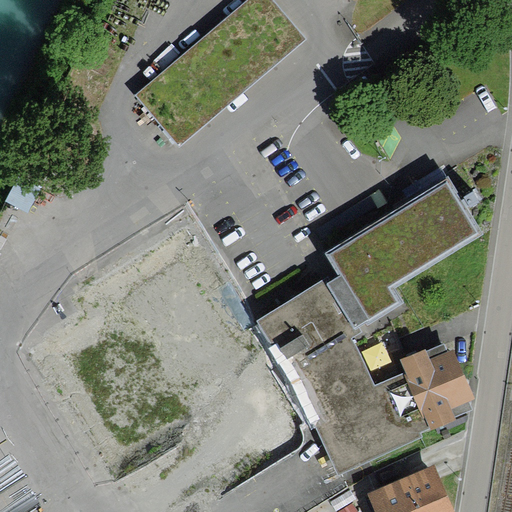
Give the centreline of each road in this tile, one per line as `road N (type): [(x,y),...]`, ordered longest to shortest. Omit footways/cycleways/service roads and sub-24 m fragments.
road 1 (unknown): [(247,133),(60,279),(33,311),(25,367),(94,511)]
road 2 (residential): [(511,238),(470,511)]
road 3 (unknown): [(297,0),(371,54),(247,133)]
road 4 (unknown): [(387,42),(403,119),(415,134),(455,146),(511,137)]
road 5 (unknown): [(247,133),(309,250)]
road 6 (unknown): [(119,104),(150,37),(178,0)]
